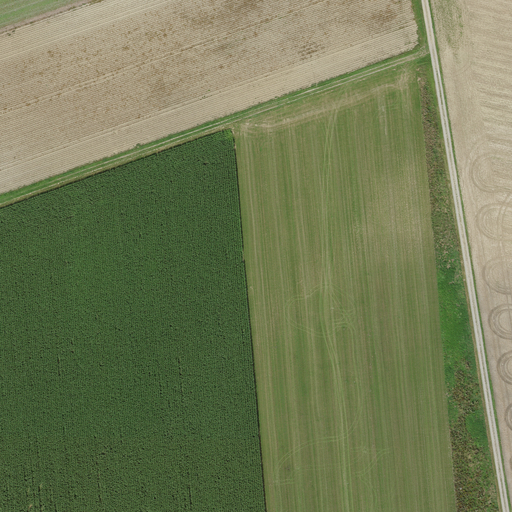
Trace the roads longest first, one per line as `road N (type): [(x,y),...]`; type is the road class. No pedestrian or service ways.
road 1 (track): [(508,511),(423,0)]
road 2 (track): [(0,201),(432,49)]
